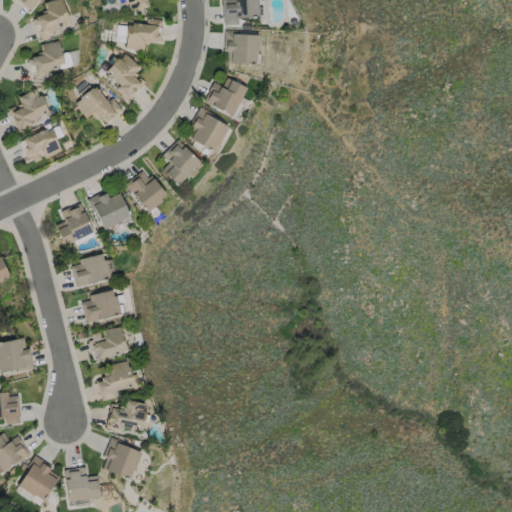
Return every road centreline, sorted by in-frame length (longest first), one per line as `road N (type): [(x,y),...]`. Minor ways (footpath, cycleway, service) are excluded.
road 1 (residential): [(194,0),(194,40),(181,83),(154,125),(111,157),(0,210)]
road 2 (residential): [(0,169),(34,242),(64,371),(67,424)]
